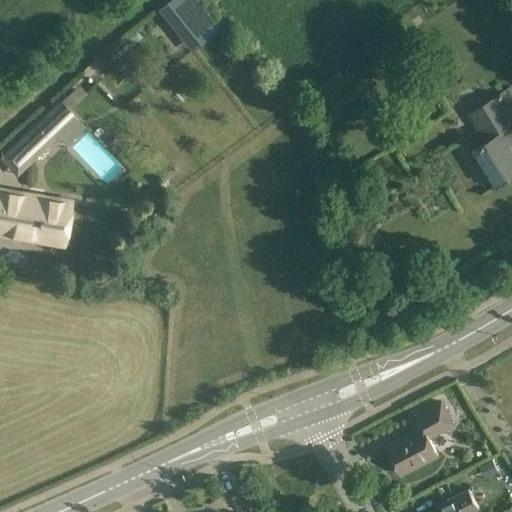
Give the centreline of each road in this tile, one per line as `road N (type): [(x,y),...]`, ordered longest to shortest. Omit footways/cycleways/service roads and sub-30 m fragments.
road 1 (tertiary): [(65,511),(306,409)]
road 2 (tertiary): [(306,409),(511,312)]
road 3 (track): [(163,0),(0,137)]
